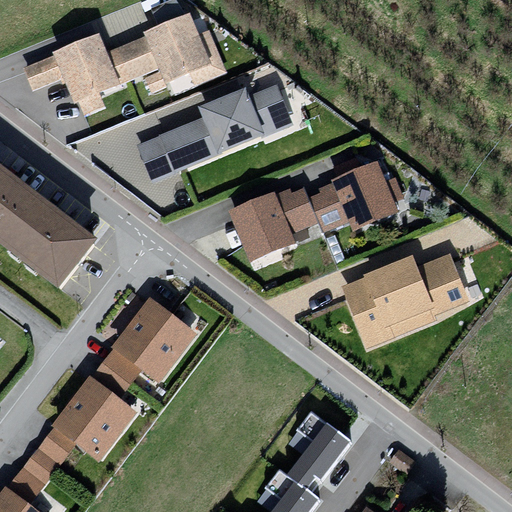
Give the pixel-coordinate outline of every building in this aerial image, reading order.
[(220,71),(194,10),(114,45),(126,73),(161,58),(178,99),(206,87),(203,78),(220,71)] [(130,92),(103,31),(23,66),(36,95),(70,80),(88,120),(116,108),(112,100),(130,92)] [(205,127),(139,153),(152,186),(294,130),(278,91),(250,102),(248,96),(200,115),(205,127)] [(0,240),(57,284),(92,238),(0,168),(0,240)] [(318,200),(306,205),(316,230),(321,243),(349,232),(353,241),(396,224),(392,212),(403,208),(395,186),(385,190),(378,172),(316,195),(318,200)] [(303,195),(233,222),(251,269),(296,251),(292,240),(316,230),(306,205),(303,195)] [(414,265),(344,294),(368,351),(470,308),(450,261),(418,274),(414,265)] [(193,343),(146,307),(113,356),(138,377),(155,391),(193,343)] [(113,356),(89,386),(117,406),(138,377),(113,356)] [(89,386),(52,434),(74,452),(98,470),(132,418),(117,406),(89,386)] [(289,473),(295,478),(312,491),(352,438),(328,420),(289,473)] [(52,434),(5,493),(27,511),(74,452),(52,434)] [(295,478),(269,511),(307,511),(320,496),(312,491),(295,478)] [(5,493),(0,499),(0,511),(27,511),(5,493)]
